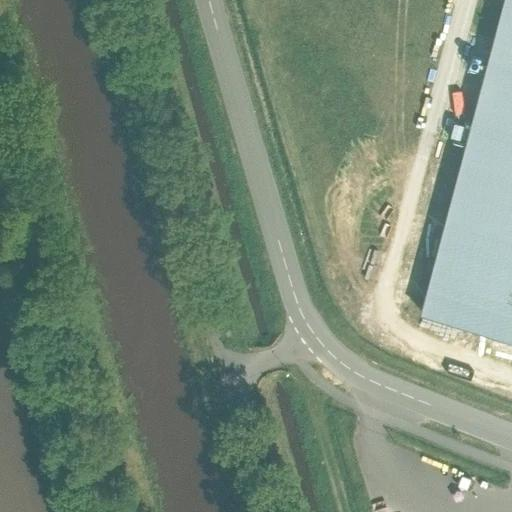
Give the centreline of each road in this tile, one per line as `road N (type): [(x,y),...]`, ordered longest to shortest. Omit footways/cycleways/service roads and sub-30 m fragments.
road 1 (unclassified): [(110,511),(0,129)]
road 2 (unclassified): [(318,336),(284,271),(204,0)]
road 3 (unclassified): [(266,511),(224,359),(318,336)]
road 4 (unclassified): [(511,437),(362,379),(318,336)]
